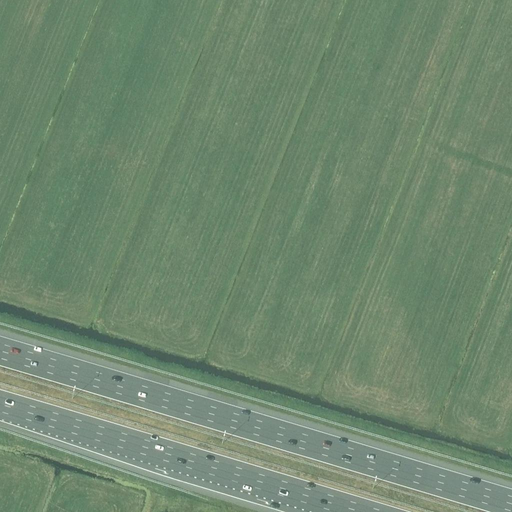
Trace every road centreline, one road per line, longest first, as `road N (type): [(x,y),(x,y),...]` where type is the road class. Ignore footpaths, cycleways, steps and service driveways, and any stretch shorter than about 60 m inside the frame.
road 1 (motorway): [(511,505),(0,354)]
road 2 (motorway): [(0,405),(359,511)]
